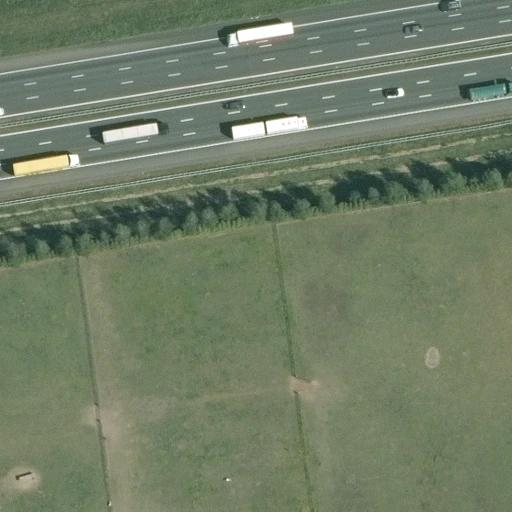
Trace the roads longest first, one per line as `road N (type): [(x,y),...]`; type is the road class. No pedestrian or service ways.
road 1 (motorway): [(0,158),(511,75)]
road 2 (motorway): [(511,14),(0,97)]
